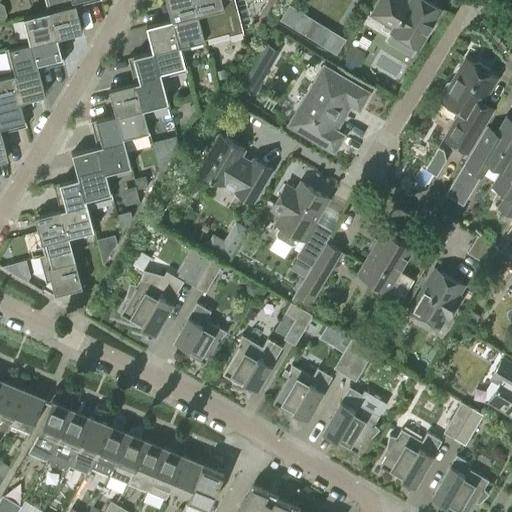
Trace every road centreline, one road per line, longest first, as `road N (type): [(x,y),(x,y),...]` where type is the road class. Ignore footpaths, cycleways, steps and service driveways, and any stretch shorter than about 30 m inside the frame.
road 1 (residential): [(383,509),(165,384),(0,306)]
road 2 (residential): [(0,227),(129,0)]
road 3 (residential): [(368,172),(474,0)]
